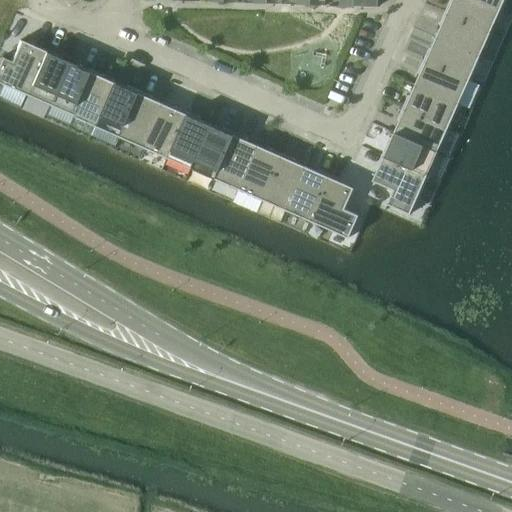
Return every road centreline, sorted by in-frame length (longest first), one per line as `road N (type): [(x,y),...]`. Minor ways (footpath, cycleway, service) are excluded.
road 1 (unclassified): [(482,511),(0,337)]
road 2 (residential): [(123,39),(352,138),(408,0)]
road 3 (secondary): [(312,414),(212,366),(0,240)]
road 4 (secondary): [(0,289),(143,357),(312,414)]
road 5 (secondary): [(511,484),(312,414)]
